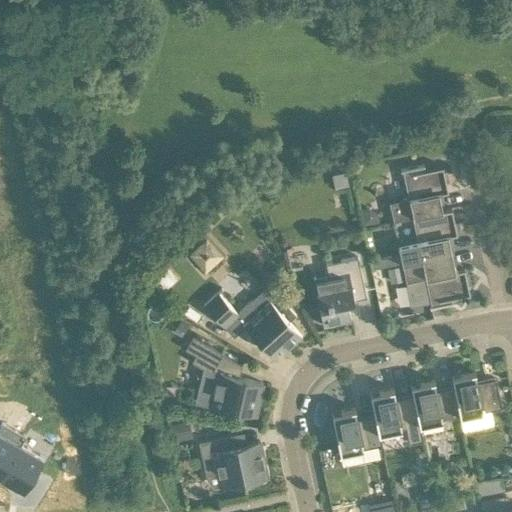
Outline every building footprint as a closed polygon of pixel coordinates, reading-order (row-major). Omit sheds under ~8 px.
[(393,222),(451,209),(451,208),(442,210),(438,193),(448,191),(442,166),(423,170),(422,166),(424,166),(423,165),(400,169),(400,171),(402,171),(408,198),(389,202),(393,222)] [(398,245),(402,263),(447,254),(451,253),(447,236),(457,234),(451,209),(393,222),(412,218),(417,241),(398,245)] [(207,241),(192,254),(207,270),(221,257),(207,241)] [(451,253),(447,254),(402,263),(411,306),(430,302),(431,306),(429,306),(429,307),(453,303),(452,301),(451,302),(450,298),(469,294),(464,268),(454,270),(451,253)] [(366,297),(361,273),(357,256),(325,263),(327,275),(313,278),(323,325),(351,319),(347,301),(366,297)] [(203,304),(232,335),(243,325),(269,353),(274,348),(272,346),(276,342),(284,351),(301,335),(289,321),(295,314),(276,293),(259,309),(251,300),(237,312),(218,291),(203,304)] [(208,406),(232,411),(255,416),(263,383),(240,377),(240,376),(239,376),(242,364),(241,364),(192,335),(184,348),(195,354),(191,361),(204,369),(199,391),(201,392),(203,393),(204,394),(206,395),(207,397),(208,399),(208,400),(208,402),(208,404),(208,406)] [(475,371),(452,375),(460,416),(501,408),(495,378),(476,383),(474,372),(475,372),(475,371)] [(411,384),(419,425),(460,416),(452,375),(451,376),(453,387),(435,391),(433,381),(434,381),(434,379),(411,384)] [(393,388),(370,393),(381,444),(382,444),(379,433),(406,428),(409,443),(423,441),(419,425),(411,384),(410,384),(413,396),(395,400),(392,389),(393,389),(393,388)] [(381,444),(370,393),(369,393),(374,416),(356,419),(354,409),(355,409),(355,408),(331,413),(332,417),(329,417),(328,417),(332,434),(333,433),(335,432),(340,453),(381,444)] [(0,428),(0,471),(4,474),(23,441),(0,428)] [(198,441),(205,473),(222,469),(225,483),(219,484),(220,486),(243,481),(244,487),(262,483),(261,477),(267,476),(259,441),(238,445),(235,433),(198,441)] [(4,474),(1,479),(12,486),(15,481),(26,487),(45,454),(23,441),(4,474)] [(500,476),(473,481),(476,495),(503,490),(500,476)] [(511,511),(511,509),(507,510),(504,495),(479,500),(481,511),(511,511)]
